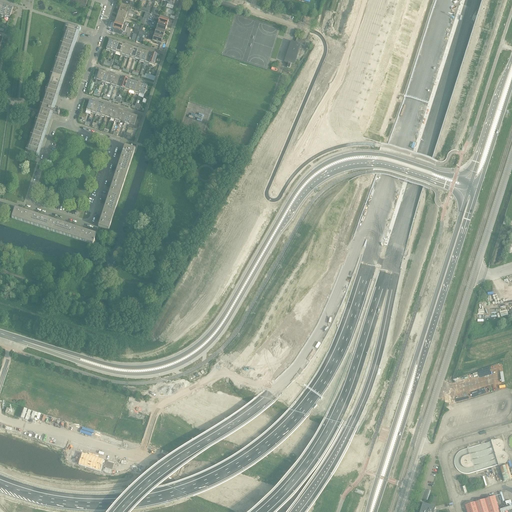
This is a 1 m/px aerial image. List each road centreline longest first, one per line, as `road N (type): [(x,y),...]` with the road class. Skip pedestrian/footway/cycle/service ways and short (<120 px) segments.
road 1 (motorway): [(417,115),(339,351),(310,399),(268,443),(217,476),(149,500),(60,501),(0,483)]
road 2 (secondary): [(471,181),(378,154),(339,156),(300,185),(224,314),(196,346),(134,367),(54,351)]
road 3 (secondary): [(54,351),(137,374),(192,357),(227,320),(300,197),(342,166),(395,168),(467,193)]
road 4 (motorway): [(417,115),(391,159),(330,317),(300,366),(120,511)]
road 5 (motorway): [(265,511),(305,468),(339,408),(408,199)]
road 6 (secondary): [(374,511),(478,188)]
road 7 (motorway): [(292,511),(332,457),(365,389),(408,199)]
road 8 (secondary): [(467,193),(367,511)]
road 9 (unclassified): [(419,445),(511,155)]
road 10 (residential): [(69,127),(117,143),(90,224),(28,203),(55,122)]
road 11 (motorway): [(408,199),(473,0)]
road 12 (residential): [(69,127),(110,0)]
road 13 (secondary): [(511,58),(471,181)]
road 14 (motorway): [(453,0),(417,115)]
